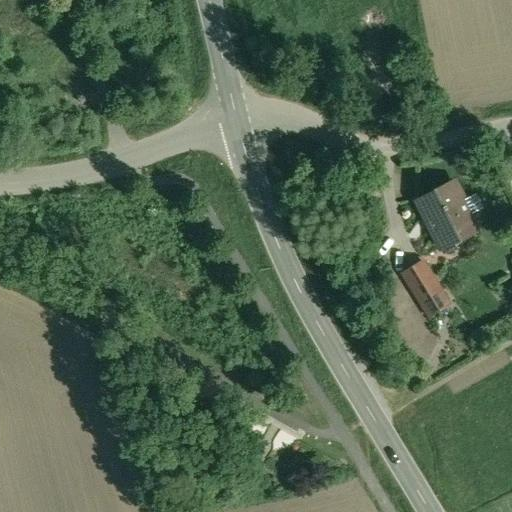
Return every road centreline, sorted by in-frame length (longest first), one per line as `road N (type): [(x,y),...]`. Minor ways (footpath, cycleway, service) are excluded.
road 1 (secondary): [(429,511),(303,298),(237,121)]
road 2 (unclassified): [(511,121),(384,147),(285,117),(237,121)]
road 3 (unclassified): [(237,121),(117,166),(0,183)]
road 4 (secondary): [(237,121),(209,0)]
